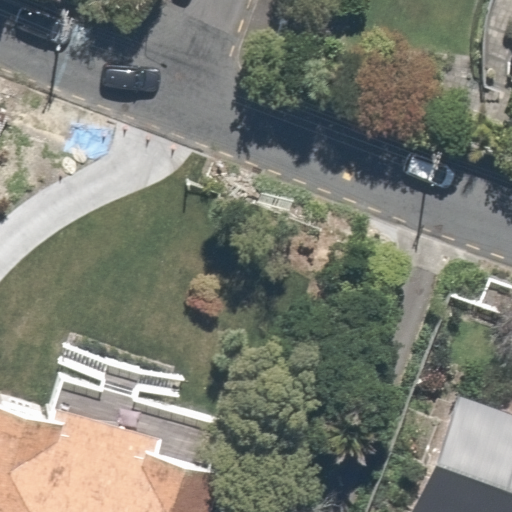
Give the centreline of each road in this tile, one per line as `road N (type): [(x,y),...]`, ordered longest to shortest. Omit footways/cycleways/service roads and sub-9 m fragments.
road 1 (residential): [(169,101),(511,230)]
road 2 (residential): [(0,35),(169,101)]
